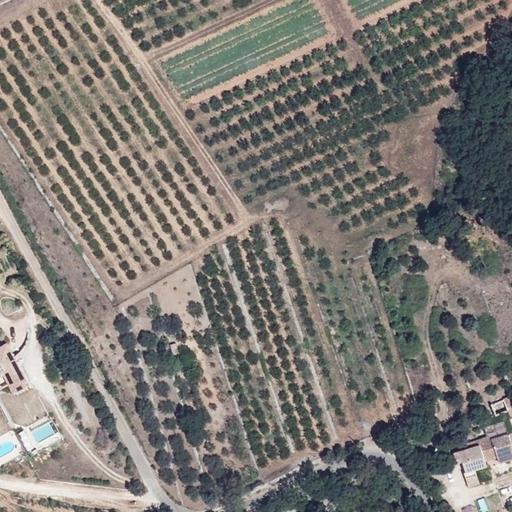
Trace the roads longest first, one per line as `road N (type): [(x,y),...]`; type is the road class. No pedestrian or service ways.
road 1 (unclassified): [(0,197),(121,445),(167,490),(225,506),(363,453),(423,481),(442,511)]
road 2 (track): [(167,490),(140,496),(0,479)]
